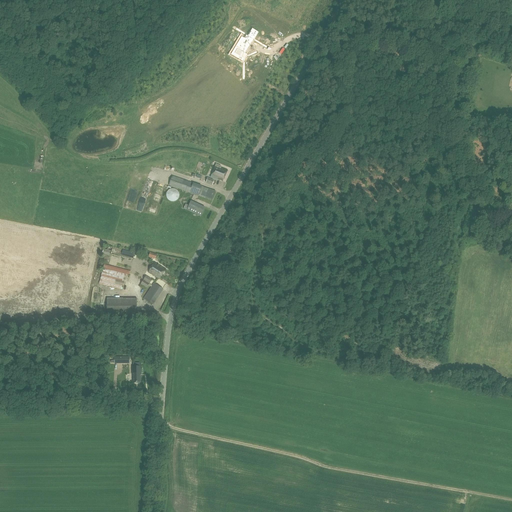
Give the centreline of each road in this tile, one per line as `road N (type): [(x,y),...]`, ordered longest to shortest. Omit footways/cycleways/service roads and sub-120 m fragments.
road 1 (unclassified): [(152,511),(178,287),(342,0)]
road 2 (track): [(511,500),(160,424)]
